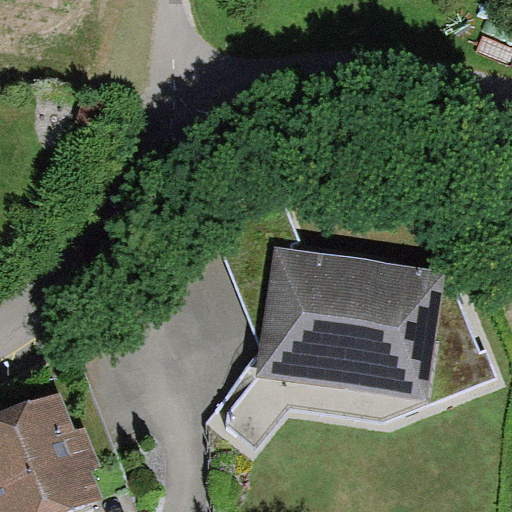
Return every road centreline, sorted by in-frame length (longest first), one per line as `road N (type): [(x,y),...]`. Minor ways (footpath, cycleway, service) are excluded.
road 1 (unclassified): [(511,108),(393,80),(292,87),(187,135)]
road 2 (unclassified): [(187,135),(0,328)]
road 3 (residential): [(187,135),(163,0)]
